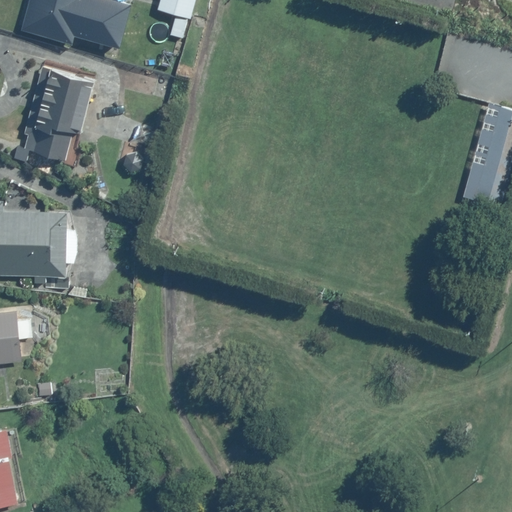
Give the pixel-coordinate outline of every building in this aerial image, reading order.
[(30,0),(23,30),(74,44),(77,35),(119,46),(131,0),(30,0)] [(161,0),(159,9),(177,14),(171,34),(186,38),(193,12),(196,0),(161,0)] [(85,133),(99,89),(102,81),(55,66),(38,120),(31,118),(21,148),(65,162),(75,130),(85,133)] [(502,209),(511,172),(511,109),(492,104),(466,200),(502,209)] [(130,148),(123,167),(145,175),(152,156),(130,148)] [(0,199),(0,275),(36,275),(36,285),(56,285),(56,276),(68,276),(68,209),(5,209),(5,200),(0,199)] [(18,310),(0,311),(0,364),(24,362),(18,310)] [(0,426),(0,508),(22,504),(12,455),(17,454),(10,424),(0,426)]
